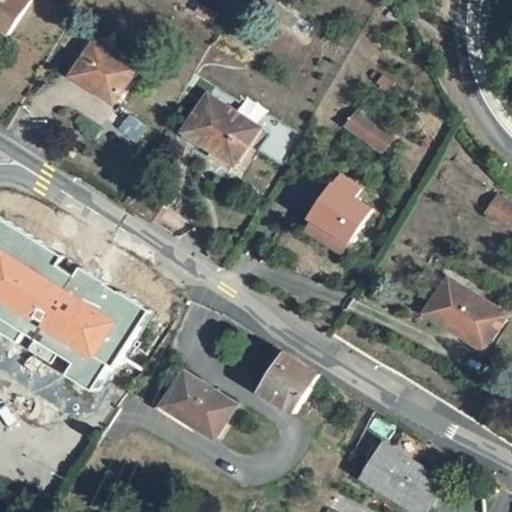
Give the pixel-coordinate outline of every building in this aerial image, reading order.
[(0,0),(0,31),(2,33),(23,0),(0,0)] [(135,72),(90,45),(70,78),(115,105),(135,72)] [(259,129),(206,95),(185,132),(239,165),(259,129)] [(392,138),(353,114),(344,129),(383,153),(392,138)] [(366,205),(331,184),(311,216),(313,217),(346,237),(347,237),(366,205)] [(154,194),(143,214),(172,232),(185,213),(154,194)] [(511,205),(495,197),(486,213),(511,226),(511,205)] [(346,237),(313,217),(306,228),(339,248),(346,237)] [(53,238),(25,281),(141,357),(170,314),(53,238)] [(502,311),(443,276),(422,312),(481,346),(502,311)] [(293,416),(318,377),(282,354),(256,393),(293,416)] [(183,376),(163,409),(213,438),(233,405),(183,376)] [(427,511),(441,488),(387,456),(371,482),(420,511),(427,511)]
